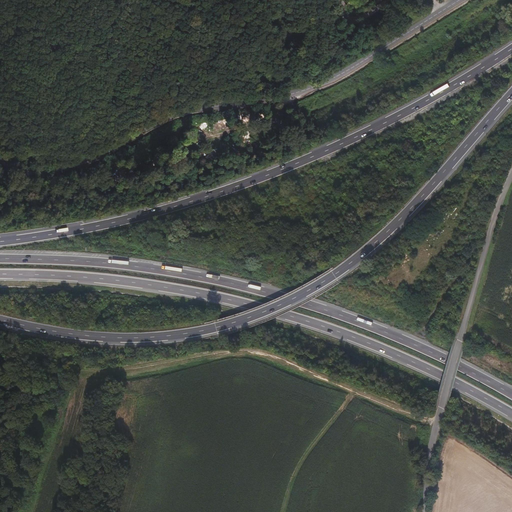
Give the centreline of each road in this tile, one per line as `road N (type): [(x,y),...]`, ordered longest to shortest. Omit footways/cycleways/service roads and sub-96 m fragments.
road 1 (trunk): [(0,320),(142,338),(216,328),(278,306),(365,252),(511,93)]
road 2 (trunk): [(511,48),(404,112),(263,176),(148,214),(0,241)]
road 3 (trunk): [(0,273),(146,284),(297,318),(388,350),(511,414)]
road 4 (trunk): [(511,395),(404,340),(243,286),(148,267),(0,258)]
road 5 (tertiary): [(0,159),(24,172),(66,167),(184,110),(295,92),(460,0)]
road 6 (unclassified): [(511,180),(458,338),(420,511)]
